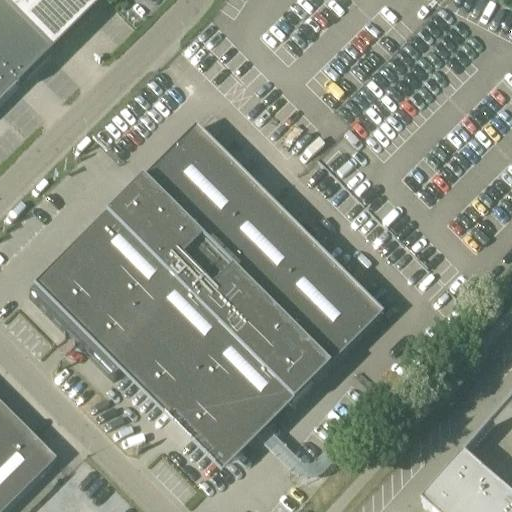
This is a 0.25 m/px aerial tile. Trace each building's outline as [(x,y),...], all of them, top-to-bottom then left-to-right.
[(3,0),(0,3),(0,7),(50,58),(98,10),(88,0),(3,0)] [(0,107),(50,58),(0,7),(0,107)] [(133,377),(285,225),(194,133),(134,192),(135,193),(28,300),(113,385),(127,371),(133,377)] [(291,412),(339,364),(382,321),(285,225),(133,377),(223,468),(285,406),(291,412)] [(511,511),(511,405),(511,406),(511,501),(466,460),(494,429),(492,427),(422,507),(427,511),(511,511)] [(0,511),(8,511),(55,466),(0,411),(0,511)]
